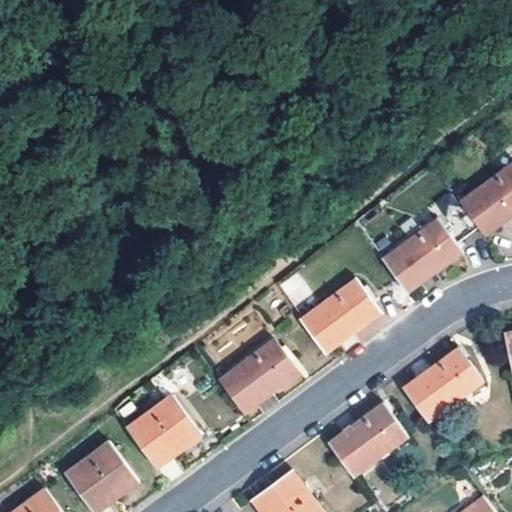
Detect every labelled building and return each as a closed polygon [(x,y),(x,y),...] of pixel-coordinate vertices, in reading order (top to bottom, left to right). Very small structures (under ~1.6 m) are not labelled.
[(511,164),(459,203),(483,235),(511,213),(511,164)] [(438,219),(381,260),(406,293),(461,251),(445,229),(438,219)] [(279,284),(294,306),(313,293),(297,271),(279,284)] [(356,280),(301,320),(325,353),(379,312),(356,280)] [(275,339),(219,379),(245,411),(299,372),(294,363),(283,349),(275,339)] [(459,348),(404,388),(428,421),(482,381),(459,348)] [(126,427),(149,458),(162,448),(165,452),(169,456),(200,432),(170,393),(126,427)] [(383,403),(327,443),(352,477),(407,436),(383,403)] [(63,472),(87,504),(112,486),(115,490),(118,494),(137,478),(108,439),(63,472)] [(149,458),(155,466),(169,456),(165,452),(162,448),(149,458)] [(323,511),(294,468),(259,493),(272,511),(323,511)] [(112,486),(87,504),(92,511),(95,511),(118,494),(115,490),(112,486)] [(61,511),(42,488),(8,511),(61,511)] [(272,511),(259,493),(252,498),(262,511),(272,511)] [(495,511),(483,496),(462,511),(495,511)]
